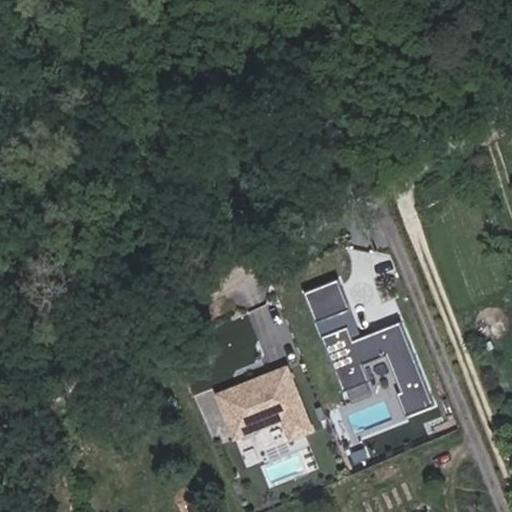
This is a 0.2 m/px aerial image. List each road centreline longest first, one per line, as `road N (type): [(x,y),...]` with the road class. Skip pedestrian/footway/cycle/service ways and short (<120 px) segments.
road 1 (unclassified): [(511,81),(0,436)]
road 2 (unknown): [(384,165),(511,460)]
